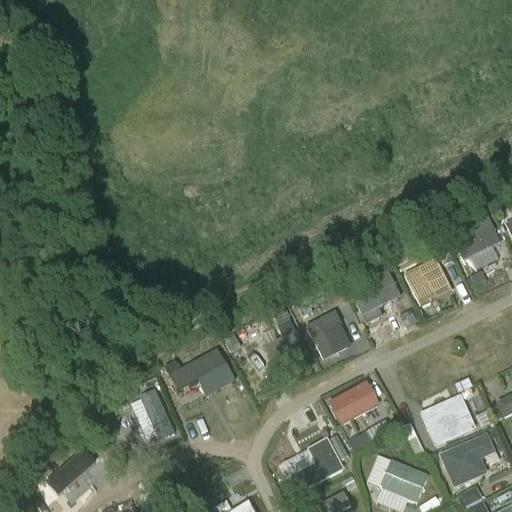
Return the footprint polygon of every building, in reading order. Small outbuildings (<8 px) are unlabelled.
[(475,244),(456,254),(462,265),(470,261),(476,273),(497,263),(492,251),(501,246),(495,234),(486,218),(467,228),(475,244)] [(427,296),(446,286),(435,265),(404,280),(420,312),(432,306),(427,296)] [(479,277),(470,282),(475,293),(485,288),(479,277)] [(394,288),(356,307),(367,330),(383,322),(378,312),(400,301),(394,288)] [(409,315),(399,320),(405,332),(415,327),(409,315)] [(306,331),(324,366),(336,360),(324,336),(341,328),(335,316),(306,331)] [(310,363),(296,335),(264,351),(279,380),(310,363)] [(166,376),(175,395),(195,385),(202,400),(231,386),(216,353),(166,376)] [(330,407),(342,428),(377,409),(365,387),(330,407)] [(155,391),(128,402),(148,449),(175,437),(155,391)] [(506,418),(511,414),(511,399),(500,406),(506,418)] [(441,447),(474,432),(469,420),(448,429),(441,413),(428,419),(441,447)] [(352,452),(391,435),(386,424),(347,441),(352,452)] [(492,453),(486,441),(453,456),(466,484),(478,479),(478,477),(490,471),(484,457),(492,453)] [(296,501),(342,476),(325,445),(307,455),(315,470),(287,485),(296,501)] [(391,465),(380,492),(416,507),(427,480),(391,465)] [(42,493),(48,511),(62,511),(60,507),(69,504),(62,486),(42,493)] [(461,495),(465,511),(484,511),(479,491),(461,495)] [(344,511),(352,508),(345,493),(306,511),(344,511)]
